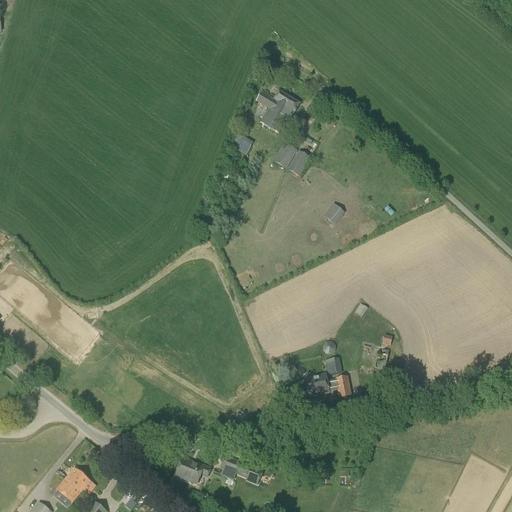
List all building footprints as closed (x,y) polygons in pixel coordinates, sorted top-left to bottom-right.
[(300,104),(280,92),(275,100),(262,92),(257,101),(269,109),(261,123),(280,134),(287,123),(288,124),(300,104)] [(236,134),(230,147),(246,155),(252,142),(236,134)] [(286,170),(297,151),(284,144),(273,162),(286,170)] [(300,178),(310,159),(298,152),(287,171),(300,178)] [(335,226),(345,214),(334,205),(323,217),(335,226)] [(362,318),(367,310),(360,305),(355,314),(362,318)] [(383,337),(381,346),(382,346),(390,347),(392,339),(383,337)] [(340,373),(339,360),(325,361),(326,374),(340,373)] [(328,384),(326,376),(306,379),(310,397),(330,394),(329,392),(339,391),(340,399),(352,397),(348,376),(335,379),(336,382),(328,384)] [(208,478),(211,469),(183,458),(176,476),(197,485),(201,476),(208,478)] [(235,474),(239,464),(226,459),(222,469),(235,474)] [(57,491),(73,503),(90,481),(75,469),(57,491)] [(108,511),(94,501),(85,511),(108,511)]
